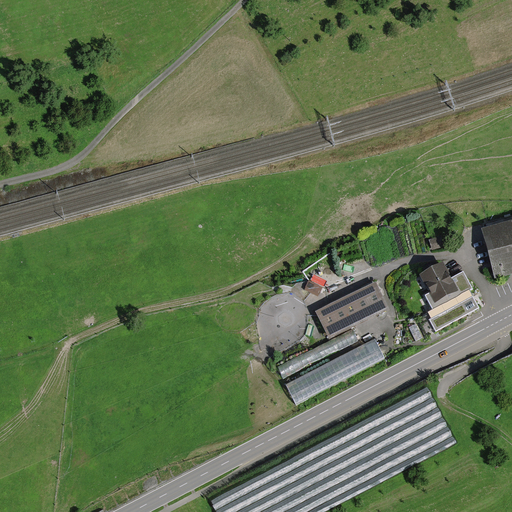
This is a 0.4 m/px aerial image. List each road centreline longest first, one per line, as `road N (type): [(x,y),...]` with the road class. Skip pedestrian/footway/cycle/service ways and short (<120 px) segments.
road 1 (primary): [(130,511),(511,314)]
road 2 (track): [(0,185),(77,158),(241,0)]
road 3 (track): [(511,442),(440,393),(506,348),(507,317)]
